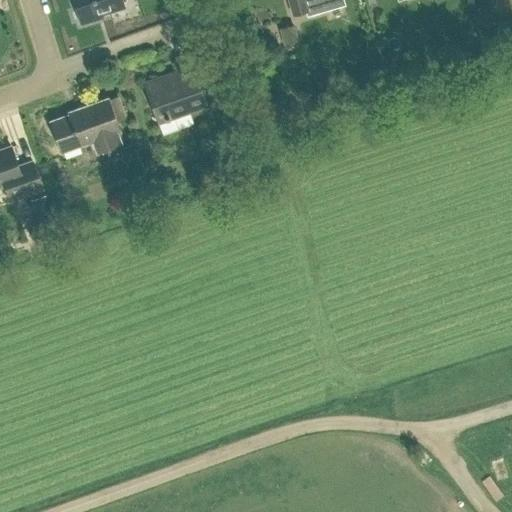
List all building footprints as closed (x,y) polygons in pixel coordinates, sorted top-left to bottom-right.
[(74,0),(81,21),(102,15),(101,11),(123,4),(121,0),(74,0)] [(288,0),(293,13),(317,5),(315,0),(288,0)] [(205,78),(195,49),(174,56),(178,69),(143,81),(158,125),(208,107),(199,80),(205,78)] [(92,139),(96,151),(122,142),(107,97),(77,108),(78,110),(51,120),(61,150),(92,139)] [(17,164),(10,144),(0,148),(0,184),(5,183),(10,199),(42,188),(32,159),(17,164)] [(250,159),(238,147),(227,157),(230,160),(227,164),(235,174),(250,159)] [(495,478),(511,474),(511,466),(511,464),(493,468),(495,478)]
